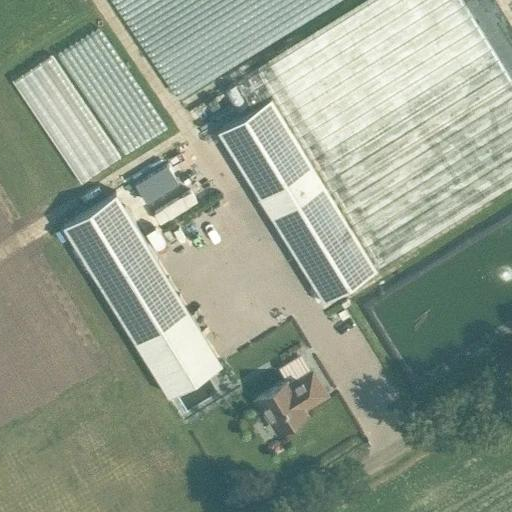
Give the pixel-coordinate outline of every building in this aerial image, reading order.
[(511,181),(511,80),(462,0),(364,0),(237,79),(251,102),(271,89),(325,175),(348,213),(379,263),(511,181)] [(162,129),(101,24),(13,74),(74,179),(162,129)] [(324,298),(377,265),(345,214),(348,213),(325,175),(322,177),(271,94),(218,127),(324,298)] [(165,159),(134,179),(146,199),(178,180),(165,159)] [(159,222),(195,197),(187,185),(151,210),(159,222)] [(222,361),(148,240),(117,190),(64,223),(169,393),(222,361)] [(298,378),(289,383),(286,377),(257,395),(277,429),(307,410),(304,405),(326,391),(312,368),(298,378)]
